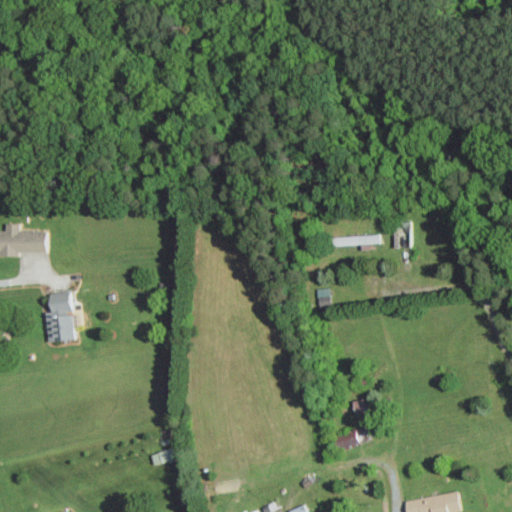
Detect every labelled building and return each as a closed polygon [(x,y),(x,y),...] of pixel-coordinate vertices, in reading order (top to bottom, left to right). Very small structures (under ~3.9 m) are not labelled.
[(0,228),(0,254),(17,255),(17,251),(44,251),(44,230),(18,230),(18,222),(3,222),(3,229),(0,228)] [(332,235),(332,246),(380,245),(380,234),(332,235)] [(72,338),(69,296),(47,297),(48,310),(44,310),(47,340),(72,338)] [(365,411),(365,398),(353,398),(353,411),(365,411)] [(364,425),(353,429),(354,434),(334,440),(337,450),(369,441),(364,425)] [(174,458),(170,447),(148,453),(152,465),(174,458)] [(403,499),(405,511),(456,511),(460,511),(457,490),(403,499)] [(288,511),(305,511),(303,503),(287,509),(288,511)]
